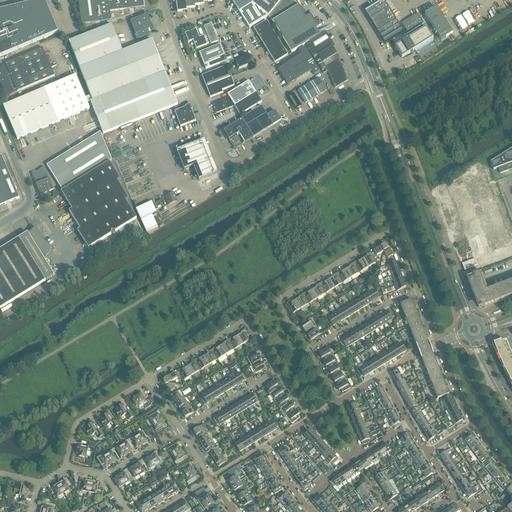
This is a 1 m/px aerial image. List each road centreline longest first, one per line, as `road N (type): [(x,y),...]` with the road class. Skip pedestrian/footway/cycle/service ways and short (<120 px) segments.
road 1 (unclassified): [(297,125),(226,162),(171,28)]
road 2 (unclassified): [(171,28),(228,12),(297,125)]
road 3 (residential): [(308,351),(279,299),(394,235)]
road 4 (residential): [(276,371),(245,320),(148,379)]
road 5 (tertiary): [(446,258),(385,113)]
road 6 (tertiary): [(385,113),(440,260)]
road 7 (residential): [(65,467),(79,421),(148,379)]
road 8 (residential): [(308,351),(417,291)]
